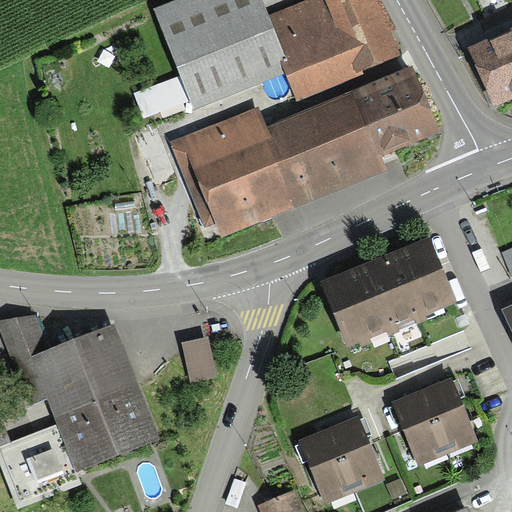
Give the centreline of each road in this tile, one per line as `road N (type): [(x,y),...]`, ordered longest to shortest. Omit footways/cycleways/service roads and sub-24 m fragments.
road 1 (tertiary): [(268,268),(177,287),(0,284)]
road 2 (unclassified): [(268,268),(265,316),(202,511)]
road 3 (residential): [(431,191),(511,378)]
road 4 (tertiary): [(398,0),(486,167)]
road 5 (tertiary): [(431,191),(268,268)]
